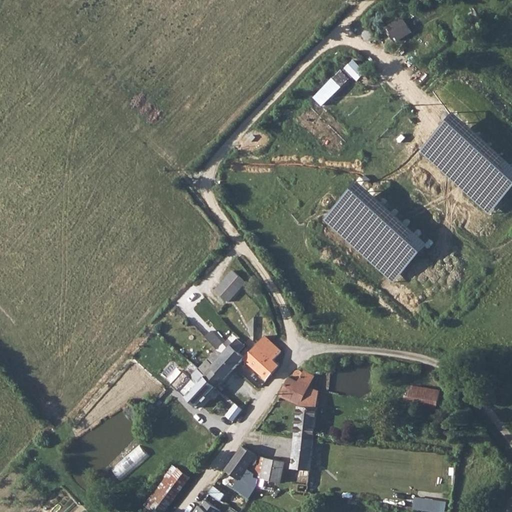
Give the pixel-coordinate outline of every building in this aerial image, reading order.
[(403,16),(385,28),(395,44),(414,32),(403,16)] [(358,82),(368,72),(355,58),(314,97),(322,106),(353,77),(358,82)] [(233,269),(216,289),(229,301),(246,281),(233,269)] [(213,328),(206,335),(219,348),(226,341),(213,328)] [(248,356),(247,357),(269,378),(280,365),(275,360),(282,351),(267,337),(248,356)] [(240,338),(224,354),(237,367),(247,357),(248,356),(242,351),(248,345),(240,338)] [(200,350),(163,391),(168,396),(180,384),(183,386),(179,390),(197,408),(237,367),(224,354),(219,348),(209,358),(200,350)] [(290,377),(282,395),(302,403),(297,434),(315,436),(321,391),(312,385),(316,376),(311,374),(305,371),(303,373),(301,372),(298,371),(296,373),(296,376),(298,377),(300,378),(303,378),(301,381),(290,377)] [(260,384),(264,378),(256,372),(252,379),(260,384)] [(408,405),(439,411),(442,389),(413,384),(408,405)] [(153,404),(147,411),(153,417),(160,411),(153,404)] [(227,415),(232,421),(243,412),(238,406),(227,415)] [(315,436),(297,434),(293,467),(302,469),(299,491),(308,492),(315,436)] [(244,444),(226,469),(239,479),(257,455),(258,454),(244,444)] [(121,481),(150,456),(140,445),(112,469),(121,481)] [(257,455),(254,473),(266,475),(263,486),(274,488),(276,480),(283,481),(286,461),(257,455)] [(152,511),(166,511),(192,477),(173,464),(144,506),(152,511)] [(254,473),(252,484),(263,486),(266,475),(254,473)] [(214,485),(209,493),(222,500),(226,493),(214,485)] [(415,497),(414,510),(436,511),(445,511),(447,499),(415,497)] [(195,511),(222,511),(223,511),(205,499),(195,511)]
